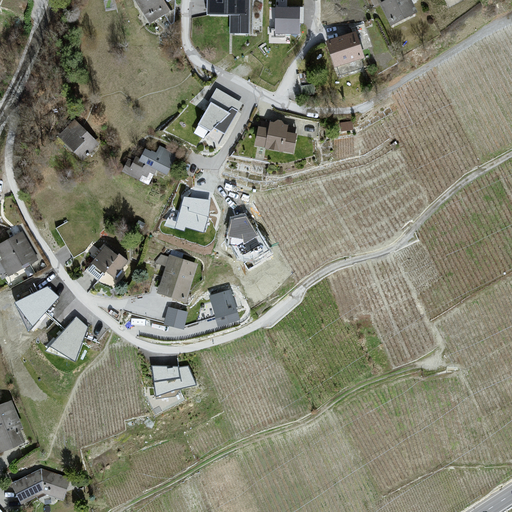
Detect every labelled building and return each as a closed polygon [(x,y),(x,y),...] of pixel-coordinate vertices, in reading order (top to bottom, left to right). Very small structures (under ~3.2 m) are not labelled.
[(171,13),(162,0),(131,0),(149,27),(171,13)] [(250,0),(207,0),(207,17),(229,17),(229,37),(250,37),(250,0)] [(407,0),(394,0),(377,8),(388,31),(416,18),(407,0)] [(299,8),(276,8),(276,32),(298,33),(299,8)] [(355,36),(323,45),(331,72),(362,64),(355,36)] [(243,104),(217,88),(209,101),(211,103),(195,131),(219,145),(243,104)] [(101,147),(73,123),(57,141),(85,165),(101,147)] [(266,133),(258,131),(254,149),(266,151),(288,155),(293,131),(284,129),(277,123),(268,126),(266,133)] [(127,156),(118,175),(148,188),(155,171),(166,176),(174,157),(161,148),(158,155),(143,148),(138,161),(127,156)] [(210,200),(184,197),(175,228),(185,230),(185,227),(203,232),(207,217),(210,200)] [(245,214),(230,217),(228,236),(231,237),(231,242),(240,258),(253,260),(270,249),(257,227),(253,228),(245,214)] [(19,229),(0,238),(0,263),(7,278),(36,263),(19,229)] [(103,247),(90,266),(113,282),(126,263),(103,247)] [(196,265),(168,256),(156,293),(184,303),(196,265)] [(59,297),(47,286),(14,302),(33,326),(59,297)] [(239,319),(230,291),(210,297),(219,325),(239,319)] [(187,313),(169,308),(165,323),(183,328),(187,313)] [(88,327),(76,317),(50,346),(75,362),(88,327)] [(196,385),(188,365),(180,367),(151,365),(157,398),(175,396),(180,389),(196,385)] [(9,405),(0,407),(0,451),(22,445),(9,405)] [(39,470),(8,484),(18,503),(41,494),(61,501),(68,478),(39,470)]
